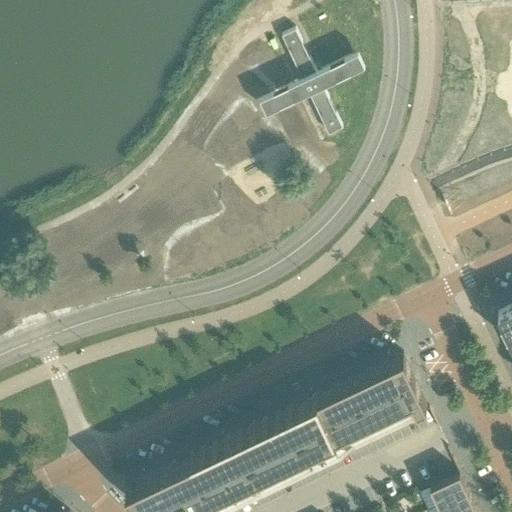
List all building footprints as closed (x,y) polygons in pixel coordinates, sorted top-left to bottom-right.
[(266,109),(308,89),(329,131),(343,124),(323,82),(365,62),(358,48),(316,68),(296,26),(282,33),(302,75),(260,95),(266,109)] [(182,190),(244,114),(221,96),(159,171),(182,190)] [(511,303),(498,310),(511,340),(511,303)] [(130,486),(128,488),(150,511),(197,511),(196,510),(206,506),(213,502),(255,482),(299,461),(310,456),(411,407),(407,398),(421,391),(425,400),(416,404),(416,405),(427,400),(403,351),(321,390),(317,392),(315,393),(311,395),(292,404),(292,403),(290,404),(290,405),(280,410),(280,409),(278,410),(277,410),(277,411),(267,416),(267,415),(265,416),(265,417),(255,422),(255,421),(252,422),(253,423),(250,424),(245,427),(242,428),(242,427),(240,428),(240,429),(230,433),(228,434),(228,435),(219,439),(218,439),(217,439),(215,440),(215,441),(206,445),(205,445),(203,446),(203,447),(193,451),(192,451),(190,452),(176,459),(138,477),(139,479),(142,484),(132,488),(130,486)] [(430,483),(439,502),(468,488),(459,469),(430,483)] [(439,502),(443,511),(466,511),(477,507),(468,488),(439,502)]
